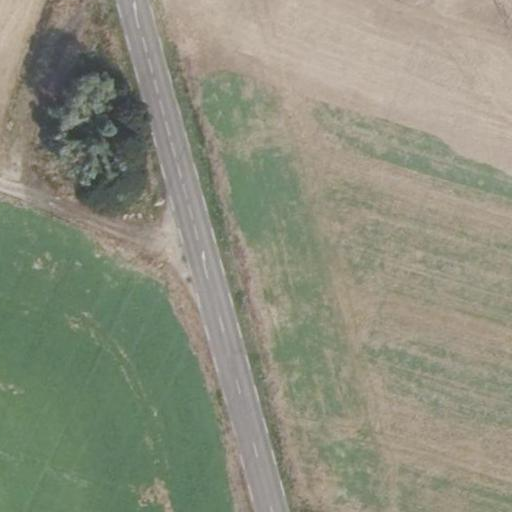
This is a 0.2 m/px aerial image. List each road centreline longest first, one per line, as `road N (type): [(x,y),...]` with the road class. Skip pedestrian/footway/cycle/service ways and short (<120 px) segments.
road 1 (primary): [(132,0),(272,511)]
road 2 (track): [(0,186),(151,240),(200,249)]
